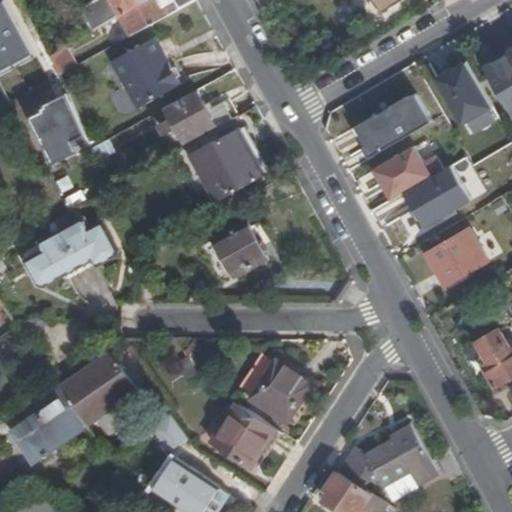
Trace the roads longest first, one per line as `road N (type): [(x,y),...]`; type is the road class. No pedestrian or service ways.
road 1 (residential): [(146,322),(356,322),(398,306)]
road 2 (residential): [(291,116),(489,0)]
road 3 (residential): [(277,511),(367,376),(417,341)]
road 4 (residential): [(291,116),(398,306)]
road 5 (residential): [(417,341),(486,462)]
road 6 (residential): [(224,0),(291,116)]
